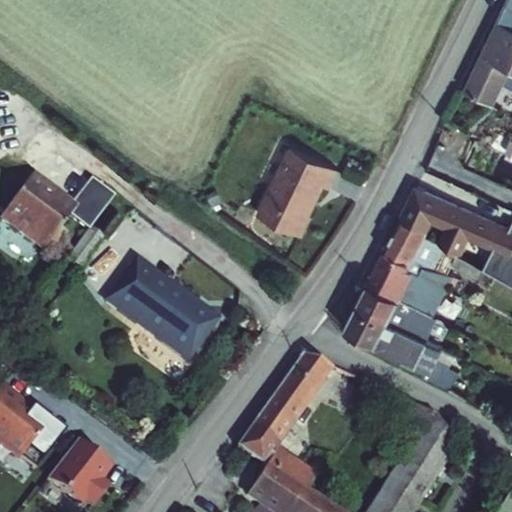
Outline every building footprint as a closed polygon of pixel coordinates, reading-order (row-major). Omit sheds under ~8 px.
[(511,0),(505,0),(493,27),(511,35),(511,0)] [(511,35),(493,27),(461,95),(489,108),(504,73),(511,76),(511,35)] [(327,169),(280,153),(256,222),(304,239),(312,215),(304,213),(314,185),(321,188),(327,169)] [(110,196),(86,179),(69,204),(26,174),(0,210),(0,221),(42,251),(66,218),(84,230),(65,258),(79,268),(102,236),(89,227),(110,196)] [(511,236),(415,189),(402,218),(428,231),(426,235),(461,252),(470,235),(511,254),(511,236)] [(428,231),(402,218),(386,253),(409,264),(406,270),(447,291),(465,300),(474,282),(453,276),(461,264),(482,275),(487,269),(459,256),(461,252),(426,235),(428,231)] [(95,293),(179,352),(207,312),(123,253),(95,293)] [(409,264),(386,253),(369,287),(404,306),(432,320),(447,291),(406,270),(409,264)] [(356,277),(331,328),(340,332),(365,282),(356,277)] [(404,306),(369,287),(358,308),(416,338),(423,324),(400,313),(404,306)] [(416,338),(358,308),(346,330),(430,374),(442,352),(416,338)] [(15,351),(3,342),(0,345),(0,358),(6,363),(15,351)] [(318,384),(290,373),(232,463),(259,483),(239,511),(409,511),(442,460),(422,433),(394,419),(380,449),(400,461),(367,511),(296,511),(294,510),(306,494),(281,478),(280,458),(272,452),(318,384)] [(20,399),(0,383),(0,442),(20,457),(48,419),(30,406),(27,409),(18,402),(20,399)] [(76,437),(45,476),(76,501),(82,493),(92,502),(106,485),(95,477),(107,462),(76,437)] [(489,511),(511,511),(511,503),(499,496),(489,511)]
